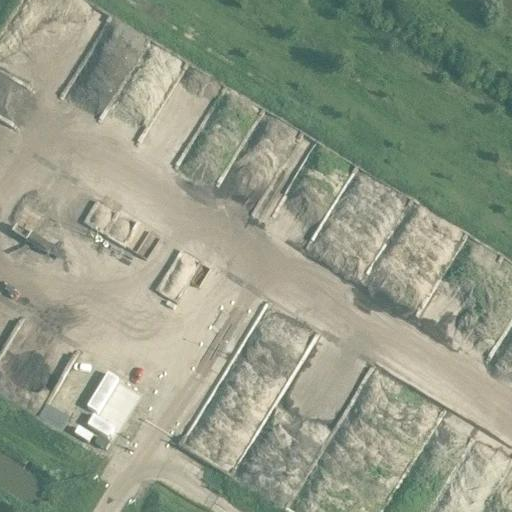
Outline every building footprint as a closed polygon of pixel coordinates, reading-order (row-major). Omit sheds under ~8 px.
[(100,0),(91,0),(74,32),(88,40),(108,4),(100,0)] [(100,217),(122,227),(133,204),(111,194),(100,217)] [(173,277),(192,246),(173,234),(154,265),(173,277)] [(61,366),(51,391),(69,398),(79,372),(61,366)] [(119,382),(90,429),(111,442),(140,394),(119,382)] [(71,418),(61,412),(53,424),(64,431),(71,418)]
